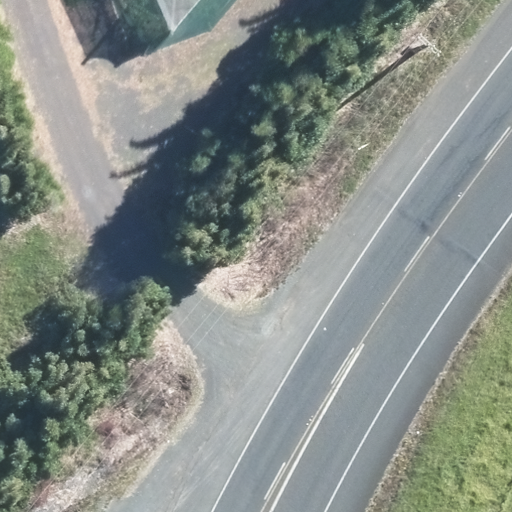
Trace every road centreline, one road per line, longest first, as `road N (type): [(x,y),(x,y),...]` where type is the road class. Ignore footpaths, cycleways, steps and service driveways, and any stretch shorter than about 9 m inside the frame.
road 1 (unknown): [(312,422),(190,251),(64,0)]
road 2 (secondary): [(511,122),(384,299),(262,511)]
